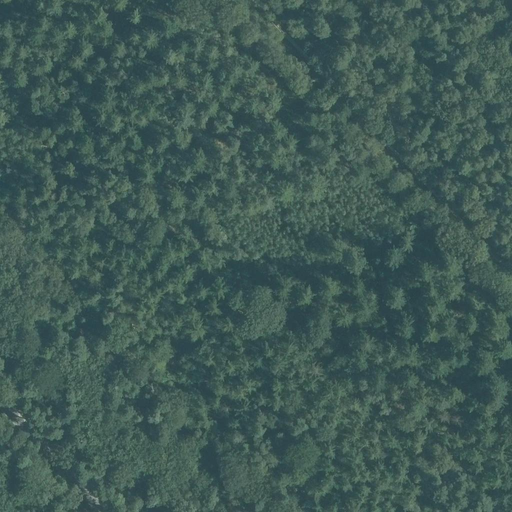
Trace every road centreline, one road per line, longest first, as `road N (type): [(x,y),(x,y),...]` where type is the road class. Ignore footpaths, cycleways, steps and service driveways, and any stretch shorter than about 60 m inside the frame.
road 1 (track): [(503,511),(193,203),(179,198)]
road 2 (track): [(18,231),(283,511)]
road 3 (track): [(330,83),(511,273)]
road 4 (track): [(179,198),(133,221),(85,228),(18,231),(0,211)]
road 5 (track): [(330,83),(179,198)]
road 6 (tertiary): [(105,511),(0,399)]
